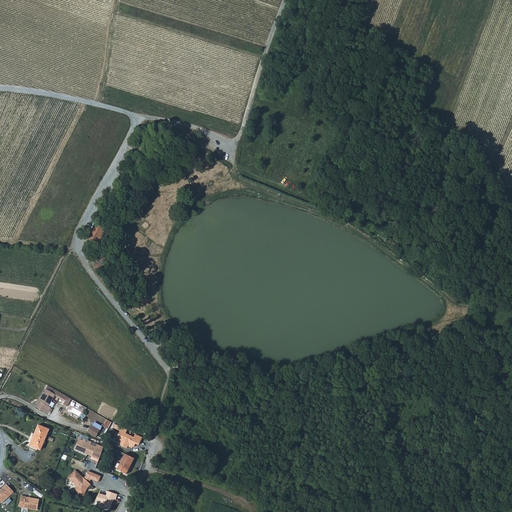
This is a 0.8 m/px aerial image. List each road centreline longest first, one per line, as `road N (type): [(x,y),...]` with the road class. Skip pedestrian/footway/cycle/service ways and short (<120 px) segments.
road 1 (track): [(0,385),(137,117),(0,88)]
road 2 (track): [(0,242),(71,250),(97,279),(164,371),(155,440)]
road 3 (track): [(241,139),(286,0)]
